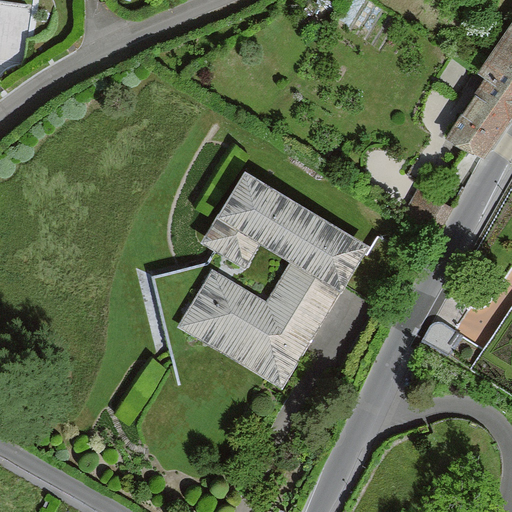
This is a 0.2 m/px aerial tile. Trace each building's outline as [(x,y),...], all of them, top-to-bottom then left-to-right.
[(480,156),(511,108),(511,19),(479,70),(487,75),(447,134),(480,156)] [(250,179),(212,243),(216,245),(248,265),(264,240),(302,262),(274,310),(220,278),(191,327),(265,372),(286,384),(345,284),(367,249),(250,179)] [(453,210),(422,192),(408,216),(439,234),(453,210)] [(367,249),(345,284),(381,306),(411,255),(376,234),(367,249)] [(248,265),(216,245),(207,260),(152,275),(180,389),(265,372),(191,327),(220,278),(274,310),(302,262),(264,240),(248,265)]
